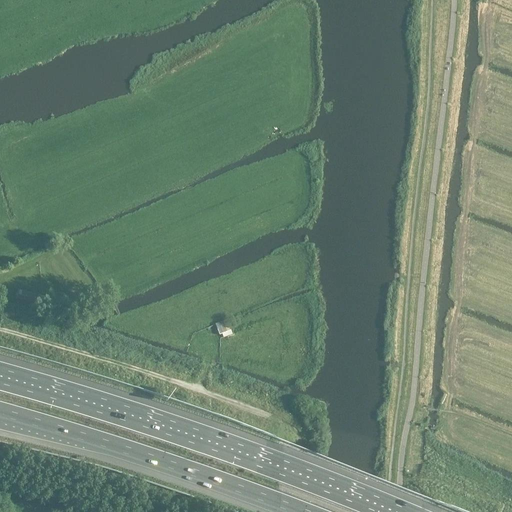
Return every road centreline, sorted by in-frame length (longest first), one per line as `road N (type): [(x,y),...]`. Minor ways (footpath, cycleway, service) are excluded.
road 1 (motorway): [(394,511),(144,418),(0,377)]
road 2 (track): [(489,0),(449,395)]
road 3 (track): [(0,330),(287,422),(301,438),(301,511)]
road 4 (motorway): [(0,412),(302,511)]
